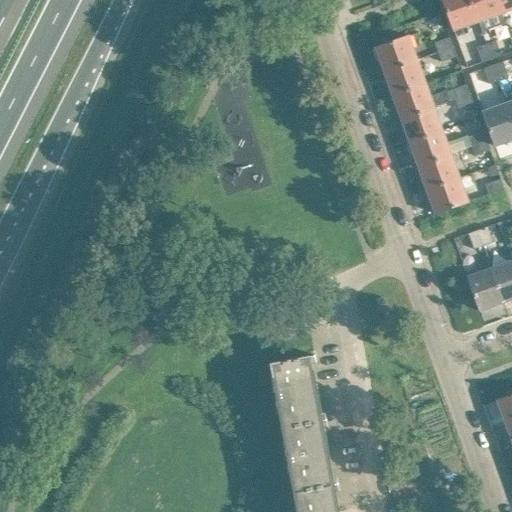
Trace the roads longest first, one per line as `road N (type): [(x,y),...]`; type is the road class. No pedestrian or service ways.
road 1 (motorway): [(0,234),(119,0)]
road 2 (residential): [(405,248),(329,31),(335,0)]
road 3 (unclassified): [(382,511),(339,280)]
road 4 (residential): [(499,511),(444,362)]
road 5 (motorway): [(0,128),(65,0)]
road 6 (residential): [(444,362),(405,248)]
